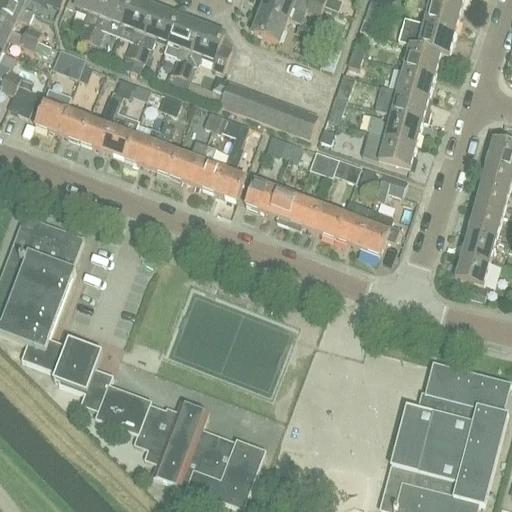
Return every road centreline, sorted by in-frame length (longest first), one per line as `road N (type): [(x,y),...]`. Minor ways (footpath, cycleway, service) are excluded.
road 1 (residential): [(403,305),(144,208)]
road 2 (residential): [(403,305),(476,99)]
road 3 (residential): [(144,208),(0,151)]
road 4 (residential): [(96,331),(144,208)]
